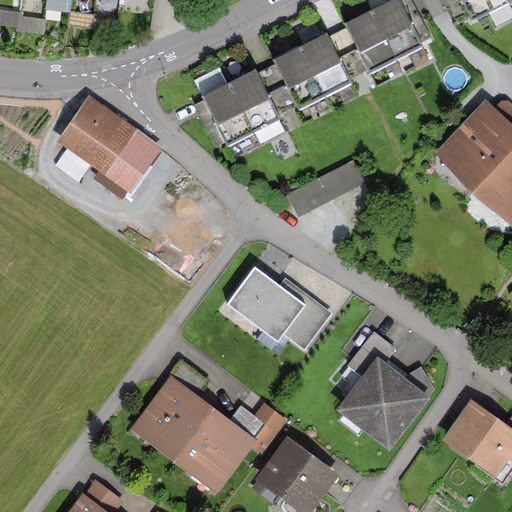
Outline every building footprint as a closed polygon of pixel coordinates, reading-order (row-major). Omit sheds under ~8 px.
[(398,0),(390,0),(371,10),(396,60),(423,47),(420,42),(429,37),(419,18),(411,23),(398,0)] [(472,22),(498,8),(494,0),(460,0),(462,3),(447,10),(454,25),(469,17),(472,22)] [(511,0),(494,0),(498,8),(511,1),(511,0)] [(370,74),(396,60),(371,10),(344,24),(357,50),(348,55),(358,74),(367,70),(370,74)] [(349,79),(358,74),(348,55),(339,59),(326,33),(299,47),(325,97),(352,83),(349,79)] [(299,110),(325,97),(299,47),(272,60),(286,86),(277,91),(287,110),(296,106),(299,110)] [(278,115),(287,110),(277,91),(268,95),(255,69),(228,83),(253,133),(280,119),(278,115)] [(227,146),(253,133),(228,83),(201,96),(214,123),(206,127),(215,147),(224,142),(227,146)] [(158,148),(92,100),(64,137),(130,186),(158,148)] [(458,163),(480,184),(511,150),(511,138),(484,112),(449,150),(461,160),(458,163)] [(511,150),(480,184),(503,206),(506,203),(511,208),(511,150)] [(286,194),(298,218),(365,183),(353,160),(286,194)] [(328,314),(294,288),(290,294),(255,267),(227,304),(263,331),(270,322),(304,347),(328,314)] [(341,377),(358,391),(345,410),(389,442),(420,398),(422,400),(432,387),(421,370),(408,378),(409,380),(406,384),(396,376),(395,378),(380,367),(393,350),(374,335),(341,377)] [(161,444),(178,456),(208,416),(186,400),(193,391),(197,395),(207,382),(180,361),(163,384),(169,388),(142,424),(164,440),(161,444)] [(448,438),(494,471),(491,476),(502,484),(511,470),(511,418),(504,429),(471,405),(448,438)] [(230,433),(208,416),(178,456),(194,469),(197,465),(218,481),(249,441),(251,442),(264,424),(241,407),(231,420),(237,424),(230,433)] [(330,475),(290,445),(266,478),(306,507),(330,475)] [(100,511),(103,508),(107,511),(109,511),(119,500),(95,482),(83,499),(85,501),(76,511),(100,511)]
